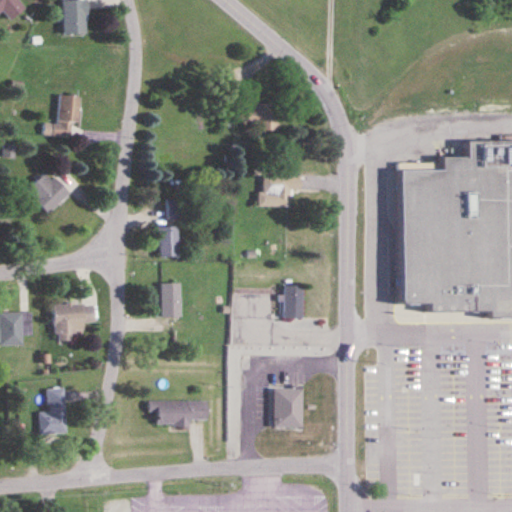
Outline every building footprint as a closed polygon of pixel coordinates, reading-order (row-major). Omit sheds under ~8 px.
[(0,0),(16,0),(24,9),(8,21),(1,11),(0,11),(0,0)] [(61,1),(86,0),(86,14),(84,14),(84,33),(61,34),(61,1)] [(58,96),(56,124),(42,123),(41,136),(69,138),(70,122),(77,123),(78,97),(58,96)] [(254,102),(278,103),(277,130),(253,130),(253,119),(235,119),(235,110),(254,110),(254,102)] [(392,162),(440,162),(466,161),(465,142),(511,141),(511,311),(509,312),(509,314),(481,315),(481,308),(422,308),(422,300),(394,300),(392,162)] [(62,193),(42,212),(26,196),(31,191),(26,185),(38,173),(45,180),(48,178),(62,193)] [(252,205),(284,204),(284,187),(295,187),(295,175),(258,175),(258,191),(252,191),(252,205)] [(173,218),(173,200),(161,200),(161,218),(173,218)] [(172,253),(154,254),(153,226),(171,226),(172,253)] [(154,283),(174,283),(174,315),(154,315),(154,283)] [(280,285),(297,286),(296,317),(279,317),(280,285)] [(88,304),(89,322),(77,322),(77,334),(67,334),(67,340),(50,340),(50,305),(88,304)] [(26,311),(0,311),(0,343),(17,343),(17,334),(26,334),(26,311)] [(412,361),(398,361),(398,390),(412,390),(412,361)] [(43,411),(33,411),(34,433),(60,431),(58,387),(41,388),(43,411)] [(270,389),(270,424),(296,424),(296,389),(270,389)] [(144,402),(201,402),(201,418),(185,418),(185,424),(152,424),(152,416),(144,416),(144,402)]
